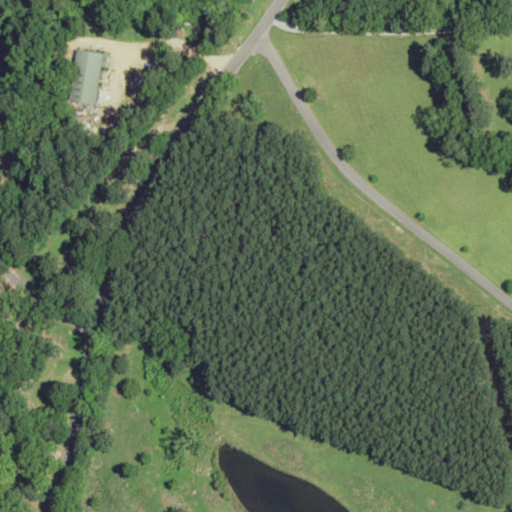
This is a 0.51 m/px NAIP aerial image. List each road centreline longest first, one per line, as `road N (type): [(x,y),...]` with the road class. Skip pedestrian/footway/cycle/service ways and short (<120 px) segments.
road 1 (tertiary): [(41,511),(67,457),(105,276),(133,204),(155,162),(278,0)]
road 2 (residential): [(254,35),(352,175),(511,302)]
